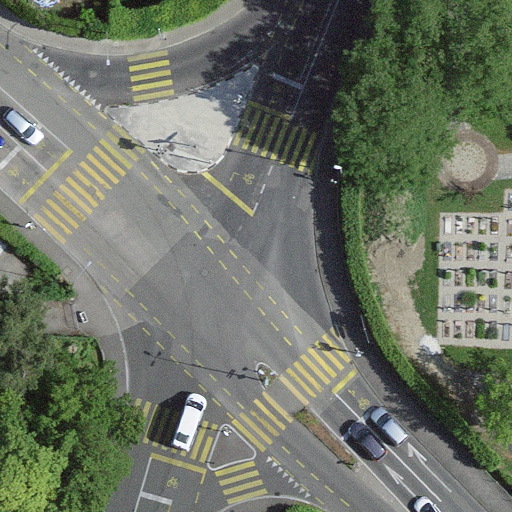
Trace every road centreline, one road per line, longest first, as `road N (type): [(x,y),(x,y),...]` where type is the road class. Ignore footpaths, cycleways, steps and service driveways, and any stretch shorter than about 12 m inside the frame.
road 1 (secondary): [(333,0),(275,135),(220,318)]
road 2 (secondary): [(284,0),(186,62),(148,75),(0,76)]
road 3 (secondary): [(0,122),(220,318)]
road 4 (secondary): [(404,511),(220,318)]
road 5 (unclassified): [(187,511),(240,480),(287,477),(338,485),(388,511)]
road 6 (unclassified): [(220,318),(194,369),(146,511)]
